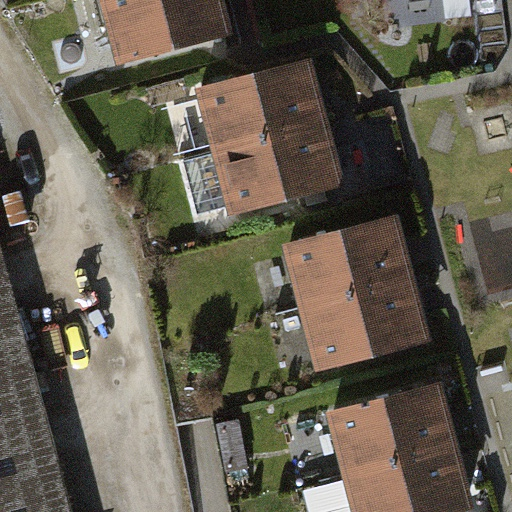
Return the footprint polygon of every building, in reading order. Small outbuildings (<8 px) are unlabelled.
[(217,0),(96,0),(115,70),(228,40),(217,0)] [(193,93),(212,161),(330,129),(311,61),(193,93)] [(346,188),(330,129),(212,161),(228,220),(346,188)] [(285,249),(302,315),(414,287),(397,220),(285,249)] [(430,348),(414,287),(302,315),(318,377),(430,348)] [(57,511),(0,294),(0,511),(57,511)] [(326,417),(342,478),(461,452),(444,387),(326,417)] [(472,511),(476,511),(461,452),(342,478),(350,511),(472,511)]
